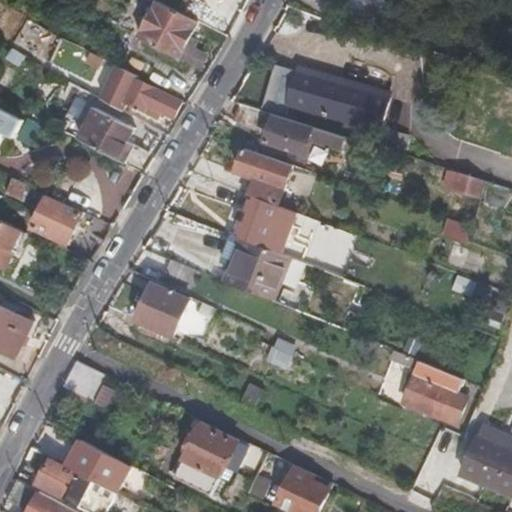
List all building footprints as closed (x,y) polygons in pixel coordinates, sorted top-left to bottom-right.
[(158,0),(142,31),(182,55),(202,18),(168,0),(158,0)] [(335,0),(378,11),(380,0),(335,0)] [(39,59),(53,35),(28,20),(13,43),(39,59)] [(109,56),(96,48),(91,57),(105,65),(109,56)] [(277,62),(265,101),(379,136),(391,97),(277,62)] [(106,94),(126,106),(131,98),(148,108),(148,109),(161,116),(165,109),(172,114),(182,98),(143,77),(144,74),(124,63),(106,94)] [(23,117),(0,103),(0,140),(7,129),(14,133),(23,117)] [(81,136),(127,160),(136,142),(130,138),(137,124),(99,103),(81,136)] [(269,113),(239,105),(234,121),(264,131),(269,113)] [(347,137),(315,128),(315,131),(276,118),(268,144),(309,158),(313,142),(342,151),(347,137)] [(293,165),(245,149),(237,174),(257,181),(251,197),(253,197),(279,207),(293,165)] [(481,201),(486,184),(449,172),(444,191),(481,201)] [(22,197),(29,182),(16,176),(9,190),(22,197)] [(70,242),(86,210),(51,193),(35,224),(70,242)] [(237,238),(245,241),(281,255),(297,214),(279,207),(253,197),(237,238)] [(29,233),(0,218),(0,262),(7,266),(18,243),(23,246),(29,233)] [(232,263),(224,284),(273,304),(291,259),(281,255),(245,241),(236,265),(232,263)] [(142,251),(135,264),(194,287),(199,274),(142,251)] [(453,291),(473,297),(477,281),(457,276),(453,291)] [(172,341),(188,303),(151,289),(135,325),(172,341)] [(0,346),(18,355),(36,318),(0,300),(0,346)] [(297,348),(279,341),(268,364),(288,372),(297,348)] [(417,373),(421,363),(395,352),(391,362),(417,373)] [(78,362),(64,389),(96,405),(111,377),(78,362)] [(466,382),(421,363),(417,373),(402,408),(464,434),(477,401),(461,394),(466,382)] [(254,382),(245,400),(258,406),(267,388),(254,382)] [(511,430),(491,421),(486,434),(511,444),(511,430)] [(238,442),(203,423),(177,477),(213,494),(238,442)] [(419,487),(432,491),(440,466),(465,475),(481,425),(474,423),(469,441),(437,431),(419,487)] [(511,444),(486,434),(470,472),(511,489),(511,444)] [(242,486),(250,491),(270,452),(261,447),(242,486)] [(78,484),(111,502),(116,490),(50,456),(38,482),(71,498),(78,484)] [(295,511),(321,511),(332,489),(315,482),(318,475),(298,466),(281,504),(295,511)] [(332,489),(335,483),(318,475),(315,482),(332,489)] [(85,511),(18,478),(7,499),(30,510),(29,511),(85,511)] [(124,508),(129,496),(116,490),(111,502),(124,508)]
